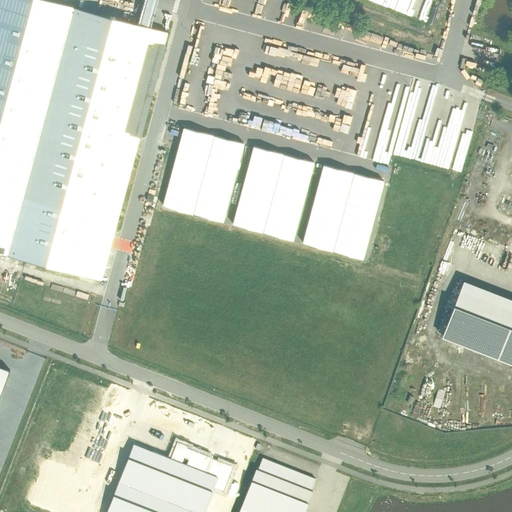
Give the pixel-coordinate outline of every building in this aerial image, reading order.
[(10,257),(101,281),(166,34),(75,10),(68,37),(10,257)] [(0,254),(10,257),(68,37),(0,19),(0,254)] [(470,131),(453,128),(452,124),(451,127),(446,128),(437,146),(433,144),(439,116),(427,119),(426,113),(430,105),(425,106),(426,108),(420,118),(416,117),(414,110),(411,111),(407,119),(398,117),(398,116),(374,121),(374,122),(370,129),(366,127),(360,156),(392,163),(394,155),(462,169),(470,131)] [(225,224),(245,145),(184,129),(163,208),(225,224)] [(296,240),(316,161),(255,145),(234,224),(296,240)] [(364,258),(384,179),(323,163),(302,242),(364,258)] [(511,299),(464,280),(442,336),(511,362),(511,299)] [(0,364),(0,387),(8,368),(0,364)] [(255,467),(237,511),(304,511),(313,490),(310,489),(315,476),(262,456),(258,468),(255,467)]
